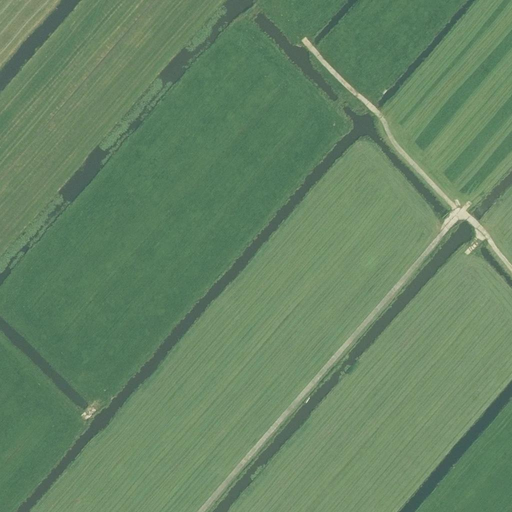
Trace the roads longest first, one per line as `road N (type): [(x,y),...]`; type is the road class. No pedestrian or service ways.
road 1 (track): [(200,511),(460,211),(482,236),(466,254)]
road 2 (track): [(460,211),(395,144),(382,115),(304,40)]
